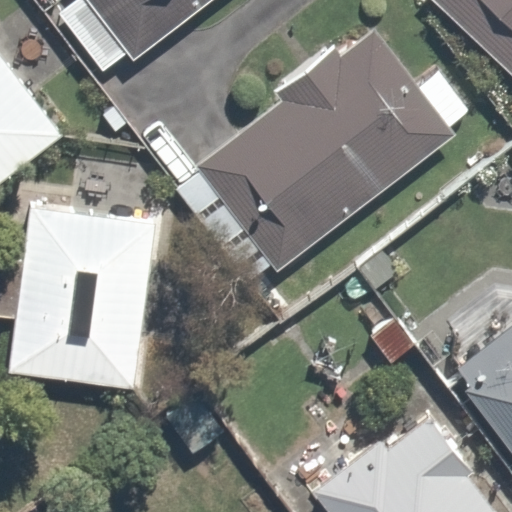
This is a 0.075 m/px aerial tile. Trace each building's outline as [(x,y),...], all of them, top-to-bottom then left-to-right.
[(59,0),(50,7),(94,65),(179,0),(59,0)] [(511,0),(430,0),(507,71),(511,65),(511,0)] [(443,119),(360,10),(187,141),(270,250),(443,119)] [(0,182),(61,133),(0,55),(0,182)] [(143,203),(20,194),(16,253),(0,251),(0,304),(11,305),(5,378),(130,387),(143,203)] [(511,277),(430,334),(511,454),(511,277)] [(511,494),(416,381),(302,477),(331,511),(509,511),(511,510),(511,494)]
